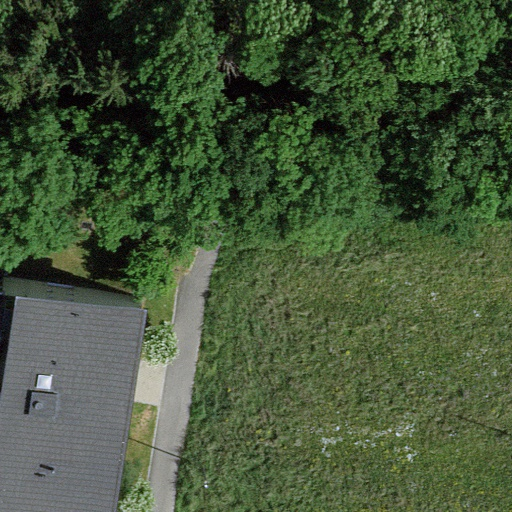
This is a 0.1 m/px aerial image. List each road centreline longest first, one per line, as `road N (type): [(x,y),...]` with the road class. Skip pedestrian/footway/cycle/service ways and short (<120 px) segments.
road 1 (residential): [(511,56),(231,56),(0,81)]
road 2 (residential): [(200,283),(164,511)]
